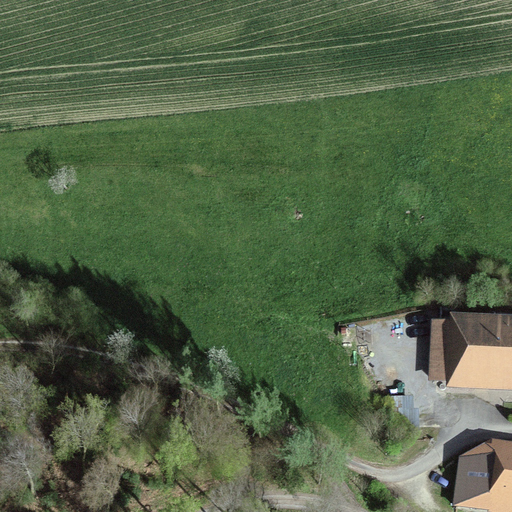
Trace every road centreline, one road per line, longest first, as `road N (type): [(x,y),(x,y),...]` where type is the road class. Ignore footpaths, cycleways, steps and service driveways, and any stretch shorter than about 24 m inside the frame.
road 1 (track): [(318,450),(163,377),(92,359),(0,357)]
road 2 (track): [(222,511),(284,501),(349,511)]
